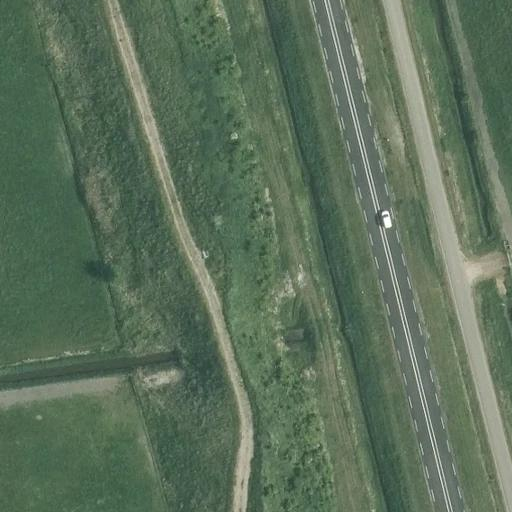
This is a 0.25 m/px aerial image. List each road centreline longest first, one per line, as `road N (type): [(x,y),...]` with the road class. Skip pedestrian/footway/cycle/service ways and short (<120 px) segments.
road 1 (track): [(233,511),(243,422),(209,295),(108,0)]
road 2 (primary): [(327,0),(451,511)]
road 3 (unclassified): [(511,490),(392,0)]
